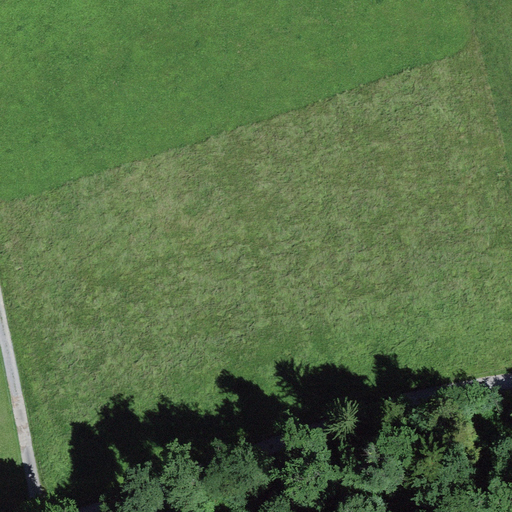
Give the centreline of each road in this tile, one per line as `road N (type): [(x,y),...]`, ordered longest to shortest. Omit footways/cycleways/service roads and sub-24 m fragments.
road 1 (unclassified): [(88,511),(307,432),(448,390),(511,381)]
road 2 (track): [(39,511),(0,310)]
